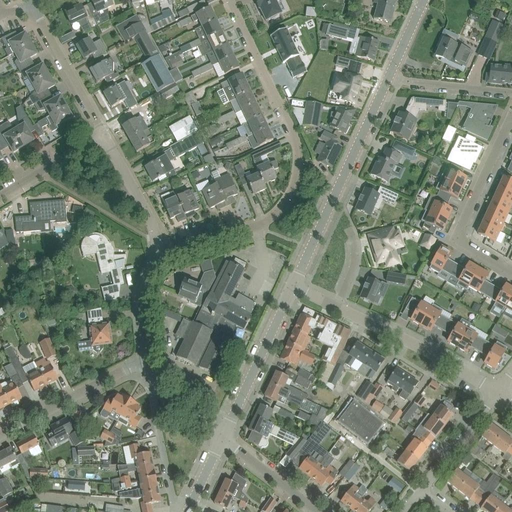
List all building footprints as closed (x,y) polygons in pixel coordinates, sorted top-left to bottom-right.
[(87,5),(88,8),(97,27),(103,24),(109,21),(108,8),(112,6),(109,0),(94,0),(92,1),(94,6),(89,8),(87,5)] [(145,1),(144,0),(130,0),(133,6),(136,9),(139,8),(140,4),(140,2),(145,1)] [(279,2),(278,0),(256,0),(255,1),(259,10),(260,9),(266,22),(267,21),(281,15),(282,14),(276,3),(279,2)] [(377,4),(373,19),(391,24),(397,0),(374,0),(374,3),(377,4)] [(204,1),(187,9),(187,10),(190,14),(206,6),(204,1)] [(81,6),(66,13),(71,25),(78,22),(83,34),(92,30),(97,27),(88,8),(83,11),(81,6)] [(202,27),(216,20),(210,8),(191,17),(194,23),(199,21),(202,27)] [(187,10),(187,9),(178,13),(180,18),(190,14),(187,10)] [(358,10),(352,14),(355,18),(361,14),(358,10)] [(173,15),(163,20),(164,21),(166,25),(175,20),(173,15)] [(191,23),(189,17),(179,22),(181,27),(191,23)] [(146,20),(141,23),(146,32),(148,37),(149,37),(147,34),(154,31),(152,27),(152,25),(150,26),(146,20)] [(154,31),(166,25),(164,21),(163,20),(152,25),(152,27),(154,31)] [(208,39),(222,32),(216,20),(202,27),(208,39)] [(128,41),(130,40),(146,32),(141,23),(123,32),(128,41)] [(346,41),(349,30),(328,25),(326,35),(346,41)] [(279,32),(272,35),(278,47),(277,47),(279,51),(280,51),(285,62),(288,61),(291,69),(294,77),(308,70),(305,63),(304,63),(288,28),(286,29),(285,28),(279,30),(279,32)] [(478,55),(488,61),(500,35),(489,30),(478,55)] [(439,48),(436,56),(449,62),(451,56),(466,63),(467,64),(472,52),(464,49),(456,46),(456,45),(455,44),(458,37),(444,31),(437,47),(439,48)] [(206,54),(227,44),(222,32),(208,39),(200,42),(201,44),(196,47),(201,57),(206,54)] [(11,48),(15,53),(31,44),(25,34),(15,39),(12,34),(1,39),(6,48),(11,48)] [(59,39),(62,44),(69,40),(66,35),(59,39)] [(159,55),(149,37),(148,37),(144,40),(150,51),(145,54),(149,60),(159,55)] [(354,56),(374,62),(379,42),(360,37),(354,56)] [(90,39),(77,46),(84,59),(92,55),(94,59),(107,52),(100,40),(93,44),(90,39)] [(198,39),(189,43),(192,49),(196,47),(201,44),(200,42),(198,39)] [(182,53),(192,49),(189,43),(179,48),(182,53)] [(14,63),(19,71),(30,65),(27,60),(37,55),(31,44),(15,53),(18,59),(14,63)] [(210,63),(200,68),(203,74),(213,69),(212,66),(219,63),(233,56),(227,44),(206,54),(210,63)] [(157,93),(159,92),(175,83),(170,75),(159,55),(149,60),(141,65),(157,93)] [(233,56),(219,63),(225,75),(239,69),(233,56)] [(113,74),(113,63),(111,58),(90,70),(97,83),(104,79),(107,84),(119,77),(117,74),(116,75),(113,74)] [(180,66),(176,59),(169,62),(173,70),(180,66)] [(348,71),(350,63),(338,60),(336,68),(348,71)] [(511,84),(511,65),(502,64),(501,67),(491,66),(490,75),(487,75),(486,83),(503,85),(503,83),(511,84)] [(29,79),(32,85),(49,75),(43,65),(33,71),(30,65),(19,71),(24,80),(29,79)] [(195,78),(203,74),(200,68),(192,72),(193,75),(195,78)] [(250,92),(244,80),(242,74),(235,78),(221,84),(223,90),(229,102),(236,99),(250,92)] [(34,105),(37,103),(48,97),(45,91),(54,86),(49,75),(32,85),(35,90),(23,105),(26,109),(34,105)] [(345,101),(355,104),(361,79),(346,75),(345,78),(338,76),(335,88),(347,91),(345,101)] [(137,105),(124,82),(116,86),(103,94),(112,108),(124,101),(129,110),(137,105)] [(175,83),(159,92),(163,100),(179,91),(175,83)] [(222,89),(215,91),(220,105),(226,103),(222,89)] [(195,97),(192,91),(183,96),(186,101),(195,97)] [(236,99),(242,111),(256,104),(250,92),(236,99)] [(66,107),(60,96),(54,100),(50,102),(48,97),(37,103),(34,105),(38,112),(42,111),(47,110),(50,116),(66,107)] [(197,102),(195,97),(186,101),(188,106),(197,102)] [(414,119),(418,110),(426,111),(427,100),(412,98),(411,106),(409,105),(405,115),(399,112),(390,132),(408,140),(417,120),(414,119)] [(191,106),(196,116),(203,113),(198,102),(191,106)] [(305,110),(291,107),(293,111),(295,115),(300,126),(300,127),(303,126),(318,128),(322,105),(307,102),(305,110)] [(247,122),(248,123),(262,116),(256,104),(242,111),(236,113),(242,124),(247,122)] [(490,121),(493,115),(485,112),(488,105),(475,104),(471,114),(475,116),(467,132),(486,141),(492,129),(489,128),(492,122),(490,121)] [(33,128),(33,127),(27,118),(20,106),(16,109),(19,127),(14,131),(24,147),(34,141),(28,131),(33,128)] [(46,119),(38,123),(38,124),(41,128),(49,124),(50,125),(48,126),(52,133),(57,130),(56,127),(72,117),(66,107),(50,116),(46,118),(46,119)] [(330,127),(348,136),(352,128),(348,126),(355,111),(336,108),(335,114),(331,113),(330,120),(332,121),(330,127)] [(233,111),(223,116),(226,121),(236,116),(233,111)] [(122,127),(129,140),(148,129),(140,116),(122,127)] [(169,127),(177,142),(198,131),(190,116),(169,127)] [(226,121),(223,116),(214,120),(216,125),(226,121)] [(248,123),(253,135),(267,128),(262,116),(248,123)] [(0,142),(2,147),(7,143),(13,153),(24,147),(14,131),(9,123),(0,128),(0,142)] [(33,127),(33,128),(39,138),(44,134),(41,128),(38,124),(33,127)] [(450,144),(456,130),(448,127),(442,140),(450,144)] [(267,128),(253,135),(259,147),(273,140),(267,128)] [(148,129),(129,140),(137,153),(155,143),(148,129)] [(176,158),(205,142),(199,131),(169,147),(176,158)] [(331,169),(342,147),(330,141),(333,136),(323,131),(320,138),(327,142),(317,161),(331,169)] [(245,135),(235,140),(238,145),(247,141),(245,135)] [(231,142),(226,144),(227,147),(228,150),(238,145),(235,140),(231,142)] [(469,171),(475,159),(477,159),(480,152),(478,151),(480,148),(464,140),(459,153),(453,150),(448,161),(469,171)] [(395,141),(392,148),(412,157),(416,150),(395,141)] [(260,158),(272,153),(269,146),(251,155),(253,161),(260,158)] [(379,158),(370,175),(387,183),(391,174),(393,175),(402,156),(386,149),(381,159),(379,158)] [(211,155),(203,158),(207,165),(214,162),(211,155)] [(177,176),(166,156),(158,161),(157,161),(145,168),(153,182),(158,179),(160,182),(177,176)] [(273,171),(279,169),(275,161),(270,164),(261,168),(259,163),(261,162),(260,158),(253,161),(260,175),(259,175),(263,184),(264,184),(270,181),(271,182),(275,180),(275,179),(276,178),(273,171)] [(460,176),(463,170),(451,165),(449,171),(445,169),(440,180),(461,189),(466,179),(460,176)] [(197,171),(191,174),(194,179),(200,176),(197,171)] [(263,184),(259,175),(247,180),(244,172),(238,175),(243,186),(248,184),(253,195),(266,189),(264,184),(263,184)] [(229,175),(215,181),(226,207),(234,203),(232,197),(237,195),(229,175)] [(511,193),(511,181),(504,178),(499,188),(511,193)] [(456,199),(461,189),(440,180),(436,190),(439,191),(437,197),(449,202),(451,197),(456,199)] [(226,207),(215,181),(209,183),(210,187),(202,191),(210,209),(216,207),(217,210),(226,207)] [(394,205),(398,196),(380,187),(377,194),(365,189),(355,209),(370,217),(374,209),(378,211),(383,199),(394,205)] [(511,205),(511,203),(511,193),(499,188),(495,197),(511,205)] [(187,219),(176,193),(175,194),(173,191),(160,196),(170,219),(176,217),(178,223),(187,219)] [(182,191),(176,193),(187,219),(195,215),(194,211),(199,209),(191,191),(183,194),(182,191)] [(446,208),(449,202),(437,197),(434,203),(435,204),(430,213),(447,220),(451,210),(446,208)] [(507,214),(511,205),(495,197),(491,206),(507,214)] [(15,218),(16,233),(43,231),(42,223),(57,222),(57,224),(66,223),(64,201),(30,204),(31,217),(15,218)] [(507,214),(491,206),(487,215),(503,223),(507,214)] [(442,231),(447,220),(430,213),(426,211),(421,221),(425,223),(422,229),(434,234),(436,228),(442,231)] [(499,232),(503,223),(487,215),(482,225),(499,232)] [(494,242),(499,232),(482,225),(478,234),(494,242)] [(395,257),(391,245),(400,242),(397,232),(393,233),(392,229),(369,236),(373,247),(372,247),(373,251),(371,252),(375,263),(377,262),(378,263),(380,263),(380,265),(386,263),(387,266),(398,263),(396,257),(395,257)] [(0,248),(8,245),(4,233),(2,230),(0,231),(0,248)] [(110,272),(111,274),(121,272),(120,269),(123,268),(125,255),(113,256),(113,254),(114,252),(113,249),(112,248),(111,247),(111,244),(110,244),(108,242),(107,240),(104,238),(102,235),(99,234),(94,233),(91,234),(86,236),(83,240),(81,243),(81,247),(82,251),(83,257),(96,254),(101,274),(110,272)] [(430,249),(435,239),(426,235),(422,246),(430,249)] [(450,276),(457,265),(450,261),(450,262),(447,261),(451,254),(441,248),(429,269),(439,274),(441,271),(450,276)] [(235,258),(233,264),(244,270),(246,264),(235,258)] [(203,262),(199,263),(203,274),(204,274),(213,271),(210,259),(203,262)] [(181,323),(175,336),(184,340),(184,341),(183,343),(176,357),(215,375),(231,341),(230,340),(236,326),(244,330),(251,317),(250,316),(256,304),(239,294),(234,303),(229,300),(230,297),(244,270),(233,264),(231,263),(230,264),(227,262),(226,263),(226,262),(225,263),(226,263),(210,294),(209,295),(202,307),(200,311),(194,323),(193,322),(192,323),(183,319),(181,323)] [(468,287),(478,270),(469,264),(465,271),(462,269),(463,268),(457,265),(450,276),(459,281),(456,285),(466,291),(469,287),(468,287)] [(493,286),(487,283),(487,284),(484,282),(488,275),(478,270),(468,287),(469,287),(487,298),(493,286)] [(181,292),(179,297),(190,301),(189,303),(200,308),(206,296),(209,290),(215,278),(213,271),(204,274),(200,284),(199,286),(184,280),(179,292),(181,292)] [(121,272),(111,274),(113,285),(101,288),(104,301),(119,298),(118,292),(119,292),(120,285),(124,284),(121,272)] [(404,286),(406,276),(388,273),(386,282),(404,286)] [(368,278),(360,298),(378,306),(381,297),(377,296),(382,284),(368,278)] [(505,308),(511,296),(511,289),(505,286),(501,292),(499,291),(499,290),(493,286),(487,298),(495,303),(493,307),(503,313),(505,309),(505,308)] [(421,326),(430,309),(412,298),(405,310),(412,313),(412,312),(415,314),(411,321),(421,326)] [(475,304),(472,310),(477,312),(480,307),(475,304)] [(449,319),(441,314),(443,311),(433,305),(430,309),(421,326),(430,332),(434,325),(437,327),(436,328),(442,331),(449,319)] [(87,312),(88,320),(101,318),(100,310),(87,312)] [(301,314),(294,330),(307,336),(310,329),(314,330),(316,326),(324,331),(323,334),(319,332),(315,341),(341,353),(352,331),(330,320),(315,313),(312,319),(301,314)] [(468,330),(449,319),(442,331),(448,335),(449,334),(451,335),(448,342),(457,348),(468,330)] [(78,344),(79,352),(93,350),(93,352),(101,351),(100,345),(111,344),(109,324),(89,327),(91,342),(78,344)] [(294,330),(287,344),(292,346),(300,350),(304,352),(307,346),(310,338),(307,336),(294,330)] [(479,353),(486,341),(468,330),(457,348),(467,354),(471,347),(474,348),(473,349),(479,353)] [(56,355),(49,339),(48,339),(39,343),(46,360),(56,355)] [(501,358),(507,348),(497,342),(495,346),(486,341),(479,353),(485,356),(486,355),(488,357),(484,364),(494,370),(498,364),(499,365),(503,359),(501,358)] [(297,367),(300,360),(311,366),(315,357),(304,352),(300,350),(292,346),(287,344),(280,359),(297,367)] [(355,359),(363,364),(370,352),(357,344),(344,364),(350,368),(355,359)] [(326,363),(335,367),(340,355),(331,351),(326,363)] [(370,352),(363,364),(357,372),(370,381),(375,372),(376,373),(384,361),(370,352)] [(9,360),(13,367),(22,385),(29,381),(34,392),(39,389),(40,392),(47,388),(45,386),(46,386),(34,363),(34,362),(22,368),(16,356),(9,360)] [(58,380),(50,365),(48,361),(46,362),(44,358),(34,363),(46,386),(58,380)] [(327,383),(334,387),(343,368),(337,365),(327,383)] [(5,382),(0,384),(0,385),(10,405),(22,398),(17,390),(23,386),(22,385),(13,367),(6,371),(12,383),(7,386),(5,382)] [(296,375),(298,376),(307,380),(310,375),(299,369),(296,375)] [(396,393),(399,389),(407,376),(396,369),(386,384),(392,387),(391,390),(396,393)] [(286,385),(289,378),(276,372),(271,385),(283,391),(304,399),(306,400),(307,396),(303,393),(289,387),(286,385)] [(307,380),(298,376),(294,383),(307,390),(310,384),(311,382),(307,380)] [(407,376),(399,389),(402,391),(398,397),(405,401),(410,395),(418,383),(407,376)] [(357,397),(363,401),(373,386),(367,382),(357,397)] [(373,386),(363,401),(364,402),(364,401),(371,406),(382,388),(377,384),(375,387),(373,386)] [(0,409),(10,405),(0,385),(0,409)] [(283,391),(271,385),(265,397),(277,403),(280,397),(300,407),(304,399),(283,391)] [(111,411),(120,416),(130,400),(122,396),(121,398),(117,395),(114,401),(113,401),(113,402),(109,399),(100,414),(101,417),(104,419),(107,418),(111,411)] [(130,400),(120,416),(117,422),(124,426),(127,420),(130,422),(128,425),(135,429),(141,418),(137,416),(137,415),(141,409),(137,407),(138,405),(130,400)] [(337,422),(367,446),(384,425),(353,401),(337,422)] [(376,401),(372,408),(379,413),(383,407),(384,406),(376,401)] [(441,406),(432,418),(444,427),(453,416),(449,413),(453,408),(444,401),(441,406)] [(261,405),(255,418),(267,423),(267,422),(272,412),(272,411),(261,405)] [(297,418),(317,428),(330,412),(321,407),(316,417),(312,414),(311,417),(300,412),(297,418)] [(391,415),(385,411),(386,409),(383,407),(379,413),(394,424),(402,413),(396,408),(391,415)] [(280,409),(277,415),(288,420),(291,415),(280,409)] [(73,415),(78,426),(85,422),(80,412),(73,415)] [(330,412),(323,422),(327,425),(334,415),(330,412)] [(406,413),(401,420),(406,424),(411,417),(406,413)] [(428,415),(415,431),(416,432),(422,437),(427,441),(432,436),(436,439),(436,438),(444,427),(432,418),(428,415)] [(255,418),(249,430),(254,433),(250,441),(252,442),(251,442),(262,450),(261,449),(262,447),(262,448),(263,448),(264,448),(265,448),(265,447),(266,447),(267,446),(267,445),(267,444),(267,443),(267,442),(267,441),(266,441),(265,440),(262,439),(265,432),(279,439),(291,444),(294,446),(286,456),(291,461),(299,453),(307,442),(306,441),(300,438),(267,422),(267,423),(255,418)] [(84,442),(78,432),(75,434),(66,419),(50,427),(53,432),(46,436),(52,448),(68,439),(67,438),(69,437),(74,447),(84,442)] [(307,442),(299,453),(306,459),(299,469),(311,477),(322,462),(324,459),(314,451),(321,442),(332,429),(323,422),(313,435),(307,442)] [(481,437),(493,446),(502,434),(491,425),(481,437)] [(100,439),(106,442),(111,433),(104,430),(100,439)] [(415,440),(406,451),(418,461),(426,450),(427,450),(423,447),(427,441),(422,437),(416,432),(411,438),(415,440)] [(111,433),(106,442),(111,444),(115,435),(111,433)] [(501,458),(507,462),(511,456),(511,447),(511,446),(511,444),(511,440),(502,434),(493,446),(504,454),(501,458)] [(42,453),(38,446),(39,445),(34,436),(16,445),(21,454),(26,463),(33,460),(32,458),(42,453)] [(126,466),(127,468),(152,463),(150,453),(140,455),(138,445),(129,447),(131,460),(134,459),(135,464),(126,466)] [(72,448),(73,465),(81,465),(80,456),(94,455),(93,446),(77,447),(77,448),(72,448)] [(470,452),(474,456),(479,449),(475,446),(470,452)] [(20,466),(16,457),(15,457),(11,448),(0,453),(0,468),(8,465),(11,470),(20,466)] [(383,453),(391,458),(394,453),(387,448),(383,453)] [(406,451),(397,463),(402,466),(410,472),(418,461),(406,451)] [(47,480),(47,470),(30,469),(26,463),(21,454),(19,456),(16,457),(20,466),(27,478),(30,479),(47,480)] [(468,455),(463,462),(467,465),(472,458),(468,455)] [(322,462),(311,477),(322,486),(326,482),(331,485),(338,476),(336,475),(338,472),(334,470),(334,471),(328,466),(323,462),(322,462)] [(137,471),(139,481),(155,478),(152,463),(127,468),(128,473),(137,471)] [(339,474),(344,478),(350,470),(345,467),(339,474)] [(350,470),(344,478),(348,482),(355,474),(350,470)] [(447,483),(458,491),(467,479),(457,471),(457,470),(456,470),(447,483)] [(237,500),(246,482),(235,474),(231,482),(226,480),(220,492),(232,498),(237,500)] [(478,500),(484,505),(481,509),(485,511),(496,511),(502,505),(490,496),(495,490),(501,481),(496,476),(489,486),(478,500)] [(113,480),(114,484),(121,485),(130,483),(128,477),(113,480)] [(135,495),(136,497),(158,492),(155,478),(139,481),(141,494),(135,495)] [(0,481),(0,492),(3,498),(13,493),(5,479),(0,481)] [(469,500),(472,496),(478,500),(489,486),(484,482),(479,488),(467,479),(458,491),(469,499),(469,500)] [(68,482),(67,490),(84,491),(85,483),(68,482)] [(121,485),(114,484),(114,486),(112,487),(113,492),(131,489),(130,483),(121,485)] [(399,483),(394,489),(400,494),(405,487),(399,483)] [(341,501),(352,510),(361,499),(355,495),(359,490),(353,486),(341,501)] [(158,492),(136,497),(136,499),(142,498),(143,503),(141,503),(142,511),(152,511),(151,504),(160,502),(158,492)] [(232,498),(220,492),(214,504),(227,510),(232,498)] [(380,506),(384,510),(391,502),(386,498),(380,506)] [(263,511),(270,511),(277,504),(270,499),(262,511),(263,511)] [(361,499),(352,510),(354,511),(369,511),(376,503),(370,499),(366,503),(361,499)] [(0,501),(0,511),(7,511),(10,511),(4,500),(0,501)]
